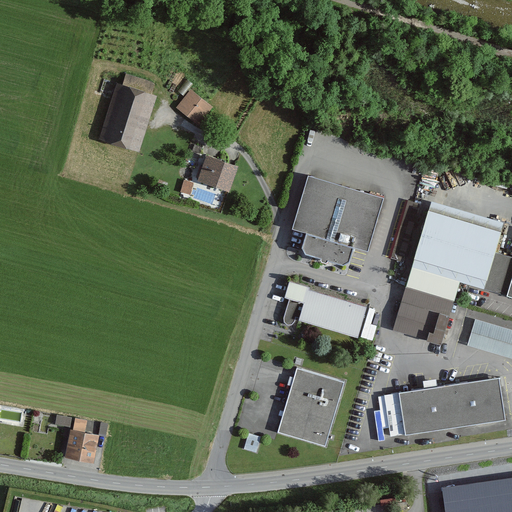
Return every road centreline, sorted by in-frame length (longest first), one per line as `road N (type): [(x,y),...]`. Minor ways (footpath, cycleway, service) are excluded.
road 1 (residential): [(365,287),(275,261),(212,486)]
road 2 (tertiary): [(511,447),(212,486)]
road 3 (tertiary): [(212,486),(138,485),(0,464)]
